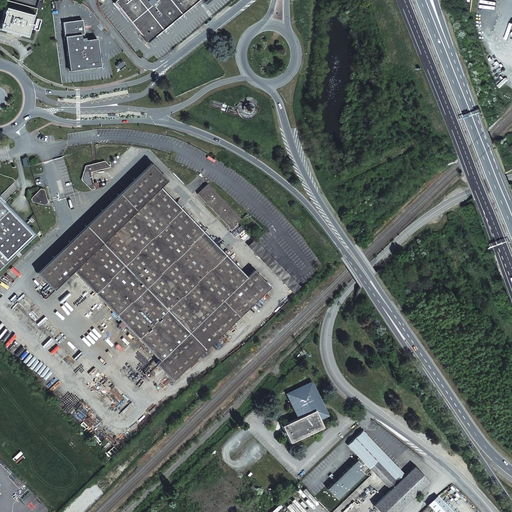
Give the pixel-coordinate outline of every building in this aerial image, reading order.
[(202,0),(204,2),(206,0),(117,0),(115,2),(141,33),(139,34),(145,42),(195,0),(202,0)] [(1,28),(26,35),(29,25),(32,26),(32,28),(36,30),(38,19),(34,18),(37,8),(8,1),(6,8),(7,8),(6,10),(4,10),(4,13),(5,14),(3,23),(1,23),(0,25),(2,26),(1,28)] [(101,67),(97,39),(82,41),(81,34),(84,34),(82,20),(63,23),(70,71),(101,67)] [(127,65),(123,61),(116,66),(120,71),(127,65)] [(104,162),(85,167),(81,180),(91,190),(98,188),(97,183),(91,184),(88,171),(91,170),(92,172),(110,167),(104,162)] [(150,165),(37,274),(53,290),(73,271),(160,361),(156,364),(172,380),(269,287),(253,271),(246,277),(160,188),(166,181),(150,165)] [(207,184),(197,194),(231,229),(241,220),(207,184)] [(40,191),(33,199),(33,201),(44,204),(46,202),(43,191),(40,191)] [(0,199),(0,267),(34,235),(0,199)] [(254,240),(249,245),(295,292),(299,287),(254,240)] [(310,382),(286,394),(297,418),(281,426),(289,441),(322,426),(318,419),(326,415),(310,382)] [(362,431),(346,445),(364,463),(368,468),(375,460),(388,473),(396,466),(395,465),(362,431)] [(364,463),(359,458),(357,461),(356,460),(326,489),(336,500),(363,474),(358,469),(364,463)] [(404,474),(396,466),(388,473),(375,460),(368,468),(372,472),(386,485),(389,488),(404,474)] [(404,474),(389,488),(372,505),(379,511),(395,511),(428,481),(412,466),(404,474)] [(433,511),(450,511),(436,497),(427,506),(433,511)]
